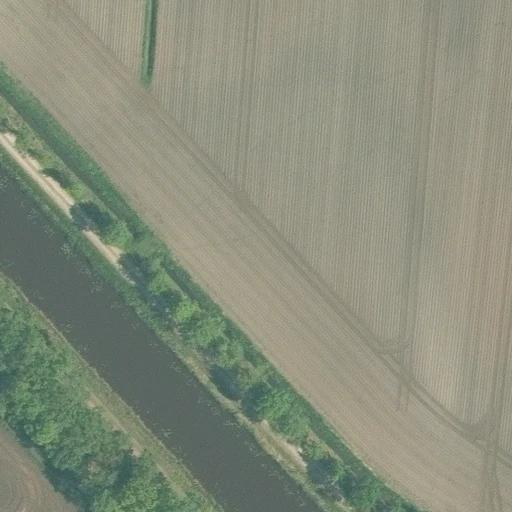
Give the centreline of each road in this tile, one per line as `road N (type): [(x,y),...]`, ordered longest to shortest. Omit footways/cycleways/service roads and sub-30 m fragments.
road 1 (track): [(366,511),(0,138)]
road 2 (track): [(0,312),(184,511)]
